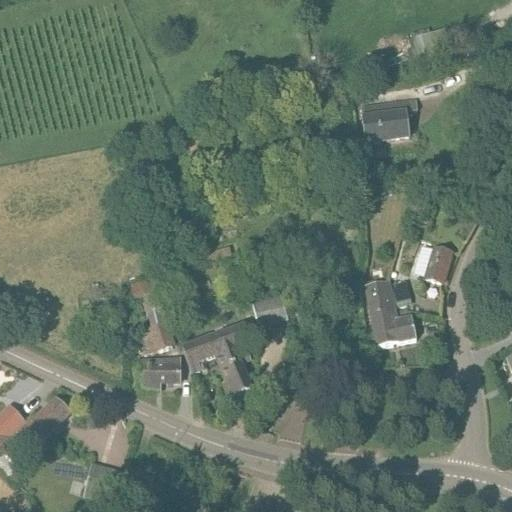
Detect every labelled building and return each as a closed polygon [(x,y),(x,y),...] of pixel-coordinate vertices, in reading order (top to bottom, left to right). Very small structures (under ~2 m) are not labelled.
[(362,121),(366,147),(409,141),(406,116),(362,121)] [(365,185),(365,201),(385,201),(385,185),(365,185)] [(425,283),(441,288),(451,256),(435,251),(425,283)] [(164,276),(155,278),(160,294),(168,292),(164,276)] [(142,299),(147,316),(165,311),(160,294),(155,278),(129,286),(133,301),(142,299)] [(402,313),(396,314),(390,284),(364,289),(372,332),(361,335),(365,355),(416,344),(411,320),(404,322),(402,313)] [(397,311),(407,309),(403,292),(402,286),(392,288),(397,311)] [(266,300),(264,295),(250,299),(257,326),(271,322),(273,327),(288,322),(281,296),(266,300)] [(150,357),(175,350),(169,326),(144,333),(150,357)] [(250,363),(245,349),(251,347),(244,328),(182,347),(191,376),(200,373),(197,365),(216,359),(233,402),(252,394),(241,366),(250,363)] [(157,394),(157,386),(180,386),(180,364),(138,365),(138,394),(157,394)] [(21,434),(34,451),(56,430),(53,427),(68,413),(56,402),(21,434)] [(0,449),(26,427),(10,409),(0,417),(0,449)] [(92,468),(87,488),(84,501),(109,509),(118,475),(92,468)]
